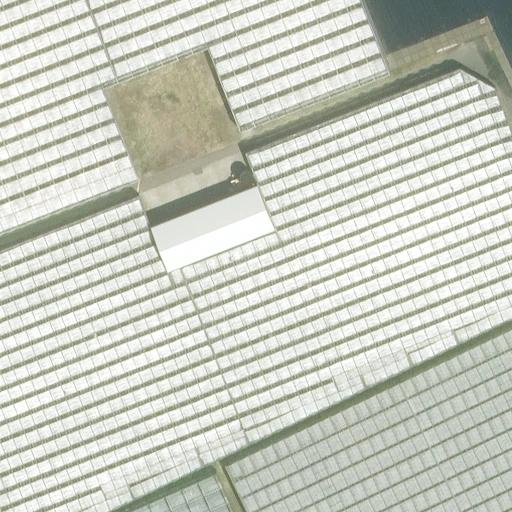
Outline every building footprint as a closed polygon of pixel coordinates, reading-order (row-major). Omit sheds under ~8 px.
[(0,0),(0,231),(139,177),(104,85),(207,46),(214,64),(223,88),(226,97),(229,105),(238,127),(389,71),(361,0),(0,0)] [(0,511),(102,511),(177,477),(230,454),(375,383),(511,318),(511,133),(502,109),(494,88),(460,67),(440,75),(438,76),(245,153),(257,184),(272,229),(165,270),(150,225),(141,204),(138,196),(0,249),(0,511)] [(223,140),(237,134),(227,111),(213,117),(223,140)] [(257,184),(150,225),(165,270),(272,229),(257,184)] [(511,511),(511,327),(229,471),(249,511),(511,511)] [(234,511),(219,477),(132,511),(234,511)]
